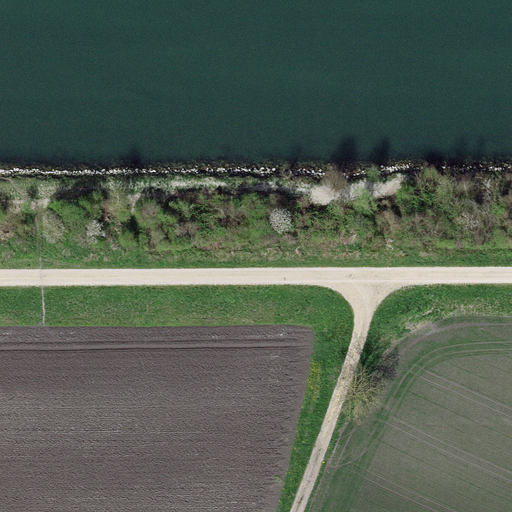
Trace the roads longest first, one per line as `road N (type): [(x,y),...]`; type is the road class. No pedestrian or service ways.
road 1 (track): [(511,277),(0,281)]
road 2 (track): [(294,511),(341,397),(369,279)]
